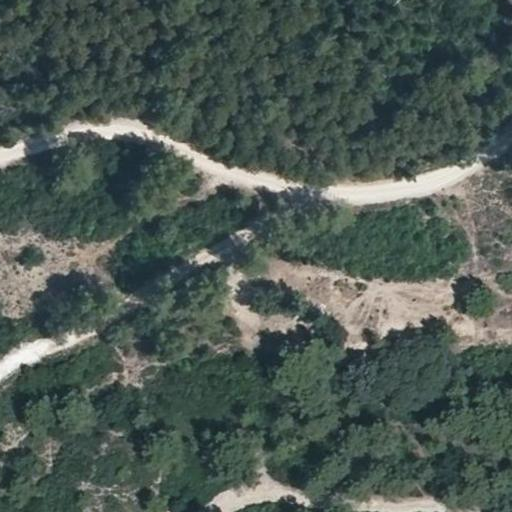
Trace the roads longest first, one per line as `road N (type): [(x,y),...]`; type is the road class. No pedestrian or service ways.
road 1 (track): [(0,376),(84,333),(308,191),(366,196),(454,176),(511,139)]
road 2 (track): [(0,153),(101,128),(141,130),(242,179),(308,191)]
road 3 (track): [(216,511),(260,493),(432,511)]
